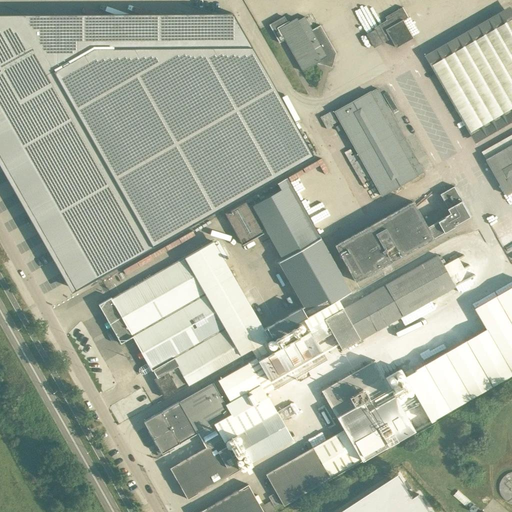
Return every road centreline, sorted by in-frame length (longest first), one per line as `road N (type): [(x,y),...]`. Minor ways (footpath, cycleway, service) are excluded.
road 1 (unclassified): [(159,511),(0,231)]
road 2 (primary): [(113,511),(0,314)]
